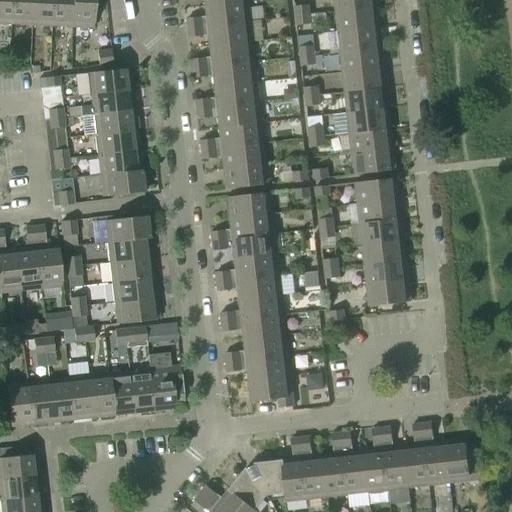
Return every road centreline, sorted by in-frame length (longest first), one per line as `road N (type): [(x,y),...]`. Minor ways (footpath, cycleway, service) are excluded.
road 1 (residential): [(358,411),(361,359),(428,335),(433,311),(398,0)]
road 2 (residential): [(209,425),(180,197)]
road 3 (residential): [(180,197),(162,54),(143,30),(140,0)]
road 4 (residential): [(0,218),(180,197)]
road 5 (residential): [(209,425),(358,411)]
